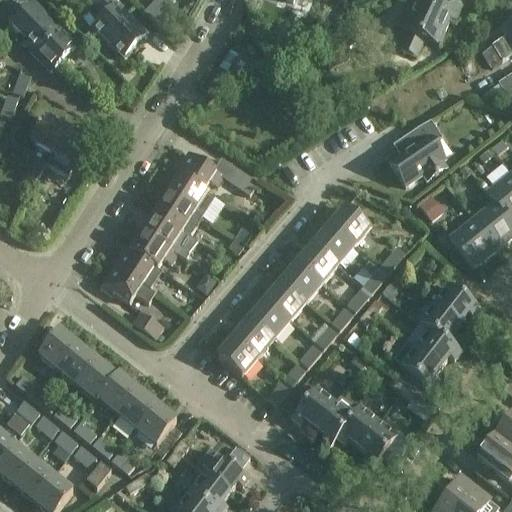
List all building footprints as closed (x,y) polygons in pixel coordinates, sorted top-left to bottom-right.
[(146,40),(115,9),(114,10),(103,0),(102,0),(95,7),(92,10),(103,21),(92,32),(124,63),(146,40)] [(407,37),(399,54),(415,61),(422,44),(438,51),(449,24),(455,26),(463,7),(446,0),(413,0),(406,17),(408,18),(401,35),(407,37)] [(50,75),(76,49),(33,7),(12,29),(33,50),(29,54),(50,75)] [(491,50),(482,56),(491,72),(500,66),(511,59),(511,27),(502,34),(506,40),(506,41),(491,50)] [(283,33),(269,41),(281,63),(296,55),(283,33)] [(339,37),(315,49),(329,74),(352,61),(339,37)] [(229,73),(219,88),(228,95),(246,84),(262,74),(239,58),(229,73)] [(496,107),(511,95),(511,77),(488,95),(496,107)] [(19,78),(11,97),(23,102),(30,82),(19,78)] [(7,99),(0,115),(0,118),(10,123),(18,104),(7,99)] [(30,146),(52,159),(66,133),(44,120),(30,146)] [(398,146),(406,157),(389,169),(405,191),(422,180),(426,185),(434,180),(434,181),(438,178),(437,177),(445,172),(442,167),(445,165),(434,148),(442,143),(430,126),(416,134),(398,146)] [(46,168),(46,170),(67,182),(73,171),(74,171),(88,145),(66,133),(52,159),(46,168)] [(502,143),(492,151),(497,157),(507,150),(502,143)] [(488,154),(478,161),(482,167),(492,159),(488,154)] [(189,159),(176,179),(179,181),(180,181),(205,196),(210,188),(216,192),(223,183),(224,181),(213,174),(189,159)] [(25,182),(35,188),(46,170),(46,168),(35,162),(25,182)] [(467,170),(460,175),(465,182),(472,176),(467,170)] [(237,174),(228,186),(249,200),(257,187),(237,174)] [(509,225),(511,222),(511,182),(508,177),(486,194),(494,204),(493,205),(509,225)] [(206,199),(207,198),(205,196),(180,181),(179,181),(176,179),(176,180),(180,182),(168,200),(202,222),(214,204),(206,199)] [(190,241),(202,222),(168,200),(157,218),(190,241)] [(432,200),(419,211),(431,225),(444,214),(432,200)] [(493,205),(471,223),(495,252),(511,238),(511,228),(509,225),(493,205)] [(330,231),(355,252),(371,233),(346,213),(330,231)] [(157,218),(144,237),(177,259),(178,260),(186,265),(198,246),(190,241),(157,218)] [(471,223),(448,240),(472,270),(495,252),(471,223)] [(314,250),(339,271),(355,252),(330,231),(314,250)] [(241,233),(234,243),(244,250),(251,239),(241,233)] [(133,256),(132,257),(155,273),(156,274),(157,272),(163,263),(171,268),(177,259),(144,237),(133,255),(133,256)] [(238,260),(244,250),(234,243),(228,253),(238,260)] [(298,269),(323,290),(339,271),(314,250),(298,269)] [(148,282),(155,273),(132,257),(133,256),(133,255),(129,253),(116,273),(150,296),(156,287),(148,282)] [(392,257),(378,272),(388,280),(401,265),(392,257)] [(221,262),(216,269),(226,276),(231,269),(221,262)] [(282,288),(307,309),(323,290),(298,269),(282,288)] [(404,271),(397,280),(404,286),(411,277),(404,271)] [(116,273),(104,293),(129,309),(134,300),(136,301),(143,306),(148,309),(154,298),(150,296),(116,273)] [(375,276),(362,291),(371,300),(384,284),(375,276)] [(206,277),(196,292),(207,300),(217,285),(206,277)] [(397,280),(389,289),(396,295),(404,286),(397,280)] [(266,307),(291,327),(307,309),(282,288),(266,307)] [(432,308),(457,327),(464,317),(470,322),(477,313),(446,289),(432,308)] [(359,294),(346,310),(355,318),(369,303),(359,294)] [(375,306),(367,315),(374,321),(382,312),(375,306)] [(250,325),(275,346),(291,327),(266,307),(250,325)] [(432,308),(418,326),(427,333),(428,333),(449,349),(456,341),(450,337),(457,327),(432,308)] [(343,313),(330,329),(339,336),(353,320),(343,313)] [(367,315),(359,324),(366,330),(374,321),(367,315)] [(139,317),(131,329),(156,345),(163,334),(163,333),(139,317)] [(234,344),(259,365),(275,346),(250,325),(234,344)] [(310,343),(323,355),(337,339),(324,328),(310,343)] [(440,372),(447,362),(452,366),(459,357),(449,349),(428,333),(427,333),(414,351),(440,372)] [(79,352),(59,336),(39,362),(59,377),(79,352)] [(352,338),(346,345),(355,352),(361,345),(352,338)] [(234,344),(218,363),(243,384),(259,365),(234,344)] [(400,370),(430,394),(431,394),(437,386),(432,382),(440,372),(414,351),(408,347),(393,365),(399,370),(400,370)] [(312,350),(298,366),(307,374),(321,358),(312,350)] [(98,367),(95,365),(79,352),(59,377),(78,392),(98,367)] [(356,360),(350,367),(360,375),(366,368),(356,360)] [(99,405),(119,380),(118,379),(116,381),(98,367),(78,392),(97,408),(99,405)] [(296,368),(282,385),(291,392),(306,376),(296,368)] [(360,375),(358,378),(374,391),(383,380),(376,376),(366,368),(360,375)] [(138,396),(119,380),(99,405),(119,421),(138,396)] [(15,390),(31,403),(39,393),(23,381),(15,390)] [(395,383),(389,391),(399,399),(405,391),(395,383)] [(280,387),(266,403),(275,411),(289,395),(280,387)] [(303,409),(291,425),(300,432),(304,427),(313,434),(333,409),(315,394),(314,395),(306,388),(294,401),(303,409)] [(405,391),(399,399),(410,406),(415,399),(405,391)] [(42,396),(34,406),(50,419),(58,409),(42,396)] [(119,421),(138,436),(157,411),(138,396),(119,421)] [(23,407),(16,416),(32,429),(39,420),(23,407)] [(351,423),(350,422),(333,409),(313,434),(322,441),(319,446),(328,454),(335,444),(351,423)] [(61,411),(53,421),(69,433),(77,424),(61,411)] [(138,436),(156,450),(152,455),(163,462),(181,438),(173,432),(177,427),(157,411),(138,436)] [(376,427),(357,412),(350,422),(351,423),(335,444),(343,450),(347,445),(357,452),(376,427)] [(14,419),(6,430),(20,441),(29,430),(14,419)] [(511,420),(510,419),(493,440),(511,455),(511,420)] [(42,421),(35,432),(51,444),(59,435),(42,421)] [(81,427),(73,436),(89,449),(97,440),(81,427)] [(357,452),(367,460),(363,466),(371,472),(395,441),(376,427),(357,452)] [(62,437),(54,446),(70,459),(78,450),(62,437)] [(0,469),(15,451),(0,438),(0,469)] [(511,455),(493,440),(475,463),(507,488),(507,487),(511,490),(511,455)] [(100,442),(92,452),(108,465),(116,455),(100,442)] [(181,461),(188,451),(181,446),(174,456),(181,461)] [(239,448),(230,461),(237,466),(247,454),(239,448)] [(34,466),(15,451),(0,469),(0,480),(14,492),(34,466)] [(88,473),(95,465),(80,452),(73,461),(88,473)] [(119,456),(111,467),(127,480),(135,470),(119,456)] [(181,461),(174,456),(166,466),(173,472),(181,461)] [(228,498),(236,488),(241,492),(248,484),(217,460),(203,478),(228,498)] [(34,466),(14,492),(33,508),(54,482),(34,466)] [(101,470),(87,487),(96,495),(110,477),(101,470)] [(140,493),(151,486),(146,478),(136,485),(140,493)] [(203,478),(189,497),(208,511),(224,511),(220,508),(228,498),(203,478)] [(33,508),(38,511),(61,511),(73,497),(54,482),(33,508)] [(140,493),(136,485),(124,492),(129,499),(140,493)] [(459,485),(444,504),(454,511),(493,511),(488,507),(459,485)] [(208,511),(189,497),(177,511),(208,511)]
